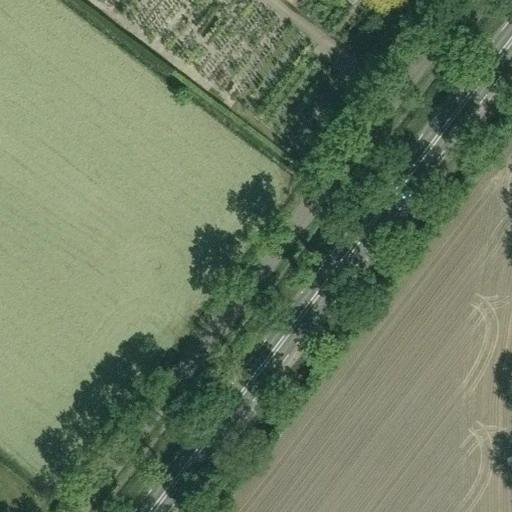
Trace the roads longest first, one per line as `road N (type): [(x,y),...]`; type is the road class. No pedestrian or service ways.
road 1 (unclassified): [(77,511),(467,0)]
road 2 (primary): [(152,511),(511,40)]
